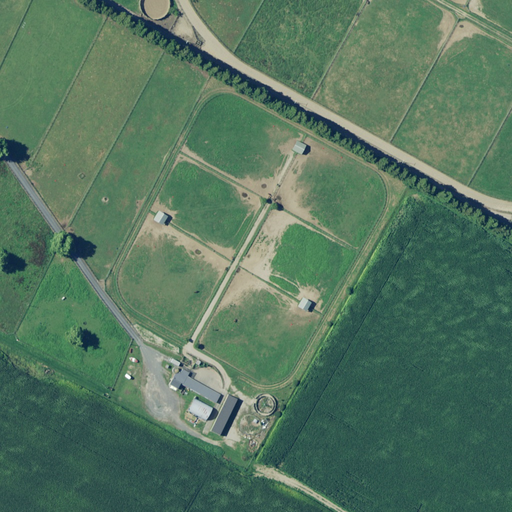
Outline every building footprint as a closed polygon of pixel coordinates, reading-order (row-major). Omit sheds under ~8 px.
[(181,360),(171,356),(168,362),(177,366),(181,360)] [(179,368),(178,369),(173,366),(171,371),(175,374),(169,385),(177,389),(180,384),(215,403),(219,395),(193,380),(195,377),(179,368)] [(193,397),(183,392),(181,396),(191,401),(193,397)] [(236,400),(227,396),(211,431),(219,435),(236,400)] [(212,408),(194,398),(187,410),(199,417),(206,420),(212,408)]
